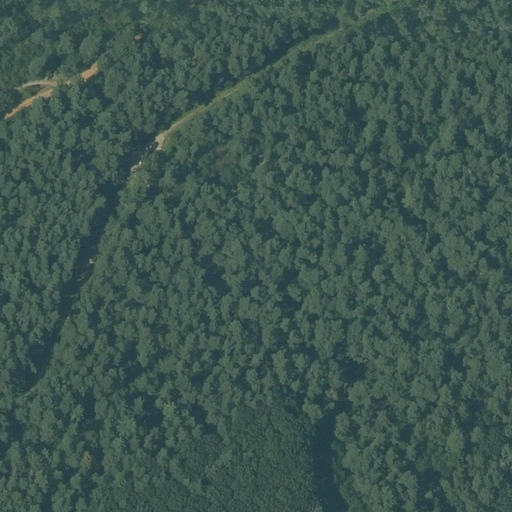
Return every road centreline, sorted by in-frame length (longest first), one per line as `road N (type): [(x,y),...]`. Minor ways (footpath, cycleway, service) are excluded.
road 1 (track): [(511,131),(139,167)]
road 2 (track): [(139,167),(309,464)]
road 3 (track): [(139,167),(392,0)]
road 4 (track): [(54,68),(139,167)]
